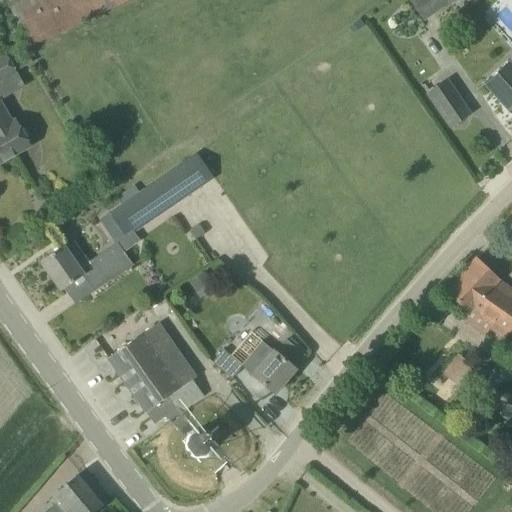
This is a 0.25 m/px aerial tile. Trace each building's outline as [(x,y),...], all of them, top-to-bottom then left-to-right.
[(11,0),(6,3),(18,29),(27,46),(120,0),(11,0)] [(423,22),(455,0),(411,0),(409,2),(423,22)] [(0,80),(14,72),(9,63),(5,56),(0,58),(0,80)] [(511,114),(511,67),(508,63),(485,85),(511,114)] [(87,261),(73,240),(40,263),(60,291),(82,275),(93,292),(131,266),(122,252),(139,241),(133,232),(212,179),(223,195),(355,106),(327,64),(138,192),(122,203),(108,212),(124,237),(87,261)] [(469,115),(446,81),(427,94),(450,128),(469,115)] [(10,122),(0,104),(0,163),(29,147),(14,120),(10,122)] [(133,186),(116,196),(122,203),(138,192),(133,186)] [(498,280),(475,259),(445,291),(468,313),(468,312),(491,327),(490,329),(511,345),(511,291),(498,281),(498,280)] [(203,274),(190,283),(200,298),(213,289),(203,274)] [(108,359),(154,424),(165,416),(169,420),(180,412),(202,396),(201,395),(202,395),(191,380),(194,377),(157,324),(108,359)] [(275,353),(274,352),(263,342),(243,364),(223,349),(212,362),(226,374),(231,378),(241,366),(243,369),(253,376),(274,394),(295,370),(293,368),(304,356),(286,340),(275,353)] [(456,385),(471,366),(458,355),(443,375),(456,385)] [(171,423),(185,437),(185,440),(184,442),(184,444),(185,451),(190,457),(196,460),(203,460),(209,457),(214,451),(215,444),(215,442),(214,439),(210,433),(203,429),(201,429),(198,429),(196,429),(182,414),(171,423)] [(95,511),(106,503),(80,472),(51,498),(56,503),(45,511),(95,511)]
